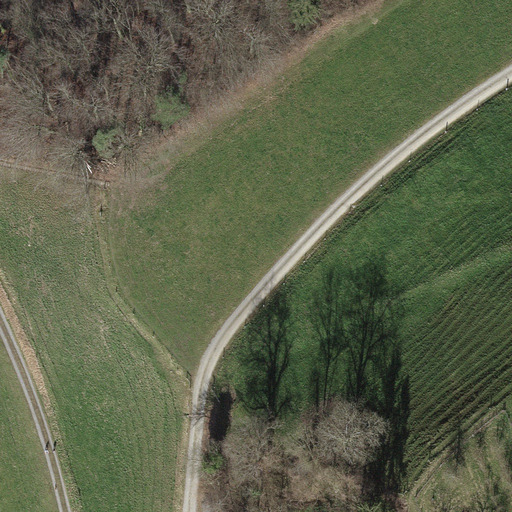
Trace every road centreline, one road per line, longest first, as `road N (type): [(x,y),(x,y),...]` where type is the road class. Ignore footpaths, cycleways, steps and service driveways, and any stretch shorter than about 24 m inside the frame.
road 1 (track): [(511,74),(398,155),(284,267),(216,347),(200,404)]
road 2 (track): [(0,318),(34,396),(65,511)]
